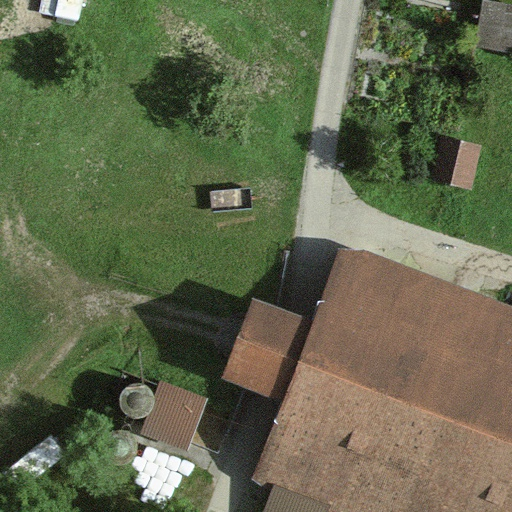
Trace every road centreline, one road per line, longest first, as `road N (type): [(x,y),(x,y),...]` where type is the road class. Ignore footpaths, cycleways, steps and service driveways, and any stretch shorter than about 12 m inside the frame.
road 1 (track): [(223,511),(324,201),(348,0)]
road 2 (track): [(324,201),(511,264)]
